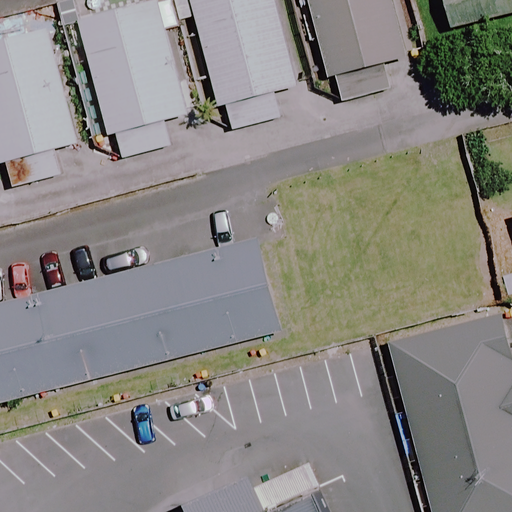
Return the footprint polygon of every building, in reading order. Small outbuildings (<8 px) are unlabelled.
[(175,0),(181,22),(195,19),(218,114),(228,112),(233,134),(281,122),(274,96),(298,90),(276,0),(175,0)] [(406,62),(391,0),(306,0),(331,108),(391,95),(385,66),(406,62)] [(511,0),(443,0),(452,31),(511,15),(511,0)] [(78,24),(108,139),(117,137),(124,163),(175,149),(168,123),(189,118),(158,3),(78,24)] [(0,167),(5,166),(12,192),(65,177),(58,152),(77,147),(45,32),(0,44),(0,167)] [(0,407),(280,337),(256,244),(0,308),(0,407)] [(511,511),(511,376),(498,321),(389,349),(431,511),(511,511)]
